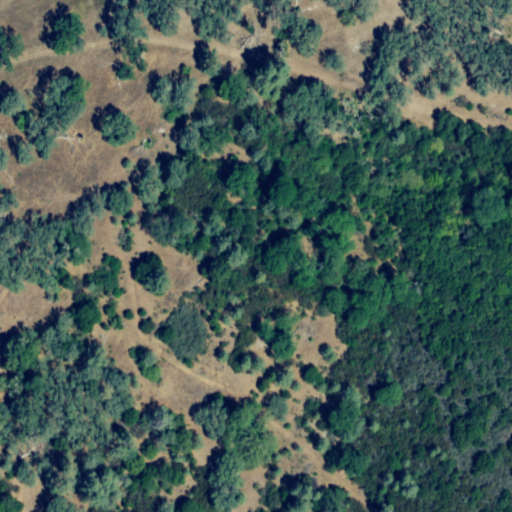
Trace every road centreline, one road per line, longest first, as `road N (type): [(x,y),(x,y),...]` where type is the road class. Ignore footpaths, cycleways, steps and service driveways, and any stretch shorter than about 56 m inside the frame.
road 1 (residential): [(365,511),(282,428),(161,357),(142,337),(128,272),(108,247),(88,243),(0,291)]
road 2 (residential): [(511,127),(254,55),(161,43),(58,49)]
